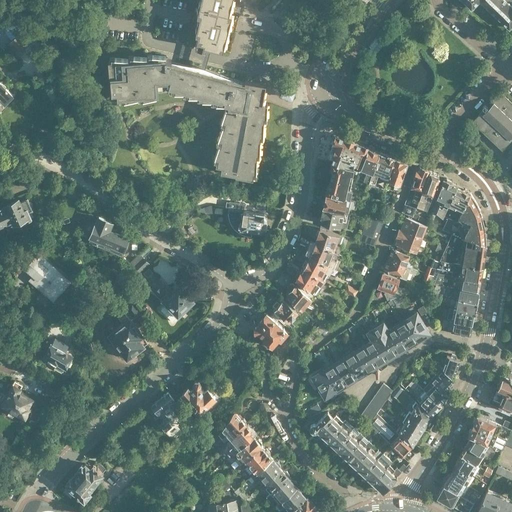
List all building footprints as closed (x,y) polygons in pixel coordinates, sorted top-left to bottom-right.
[(200,0),(197,15),(200,15),(196,33),(198,34),(195,46),(206,49),(207,45),(223,49),(232,13),(229,12),(232,0),(200,0)] [(511,0),(462,0),(471,8),(479,0),(509,29),(511,25),(511,0)] [(6,15),(0,21),(0,27),(10,39),(11,38),(12,39),(9,42),(18,52),(24,47),(23,47),(31,40),(22,30),(20,32),(19,31),(20,30),(6,15)] [(370,45),(377,51),(383,44),(376,38),(370,45)] [(235,174),(253,178),(253,176),(251,176),(253,170),(254,171),(256,158),(255,158),(256,152),(257,152),(260,140),(258,139),(259,134),(261,134),(263,121),(262,121),(263,115),(264,115),(267,103),(260,101),(262,86),(258,85),(262,83),(257,76),(247,82),(171,61),(171,60),(166,59),(166,56),(108,60),(109,78),(110,78),(111,93),(117,92),(117,98),(118,98),(118,97),(124,97),(124,98),(137,97),(137,96),(143,95),(143,96),(156,96),(156,88),(168,88),(169,88),(169,87),(228,104),(228,107),(226,106),(224,121),(225,121),(224,124),(223,124),(220,140),(221,140),(221,144),(219,143),(217,158),(218,158),(217,162),(216,162),(215,164),(221,165),(221,170),(220,170),(235,173),(235,174)] [(0,104),(4,101),(5,102),(14,93),(3,82),(2,82),(5,79),(0,74),(0,104)] [(281,94),(292,99),(297,88),(286,83),(281,94)] [(471,121),(501,150),(511,138),(510,137),(511,134),(511,102),(500,91),(489,102),(491,104),(484,112),(482,110),(471,121)] [(332,162),(354,168),(359,169),(360,169),(368,146),(337,135),(333,143),(332,142),(330,147),(334,149),(333,151),(333,152),(333,154),(334,155),(331,161),(332,162)] [(360,169),(356,177),(369,181),(368,182),(369,182),(380,151),(368,146),(360,169)] [(380,151),(369,182),(369,184),(373,185),(374,184),(378,172),(380,173),(379,176),(387,179),(395,156),(380,151)] [(395,156),(387,179),(386,181),(390,182),(389,185),(398,188),(408,161),(395,156)] [(332,162),(330,168),(333,169),(331,178),(348,182),(350,173),(352,173),(354,168),(332,162)] [(412,200),(418,202),(429,170),(420,166),(418,167),(417,167),(414,176),(411,186),(416,188),(412,200)] [(429,170),(418,202),(417,206),(427,210),(431,199),(432,195),(433,195),(435,189),(439,177),(438,175),(434,173),(434,172),(429,170)] [(442,182),(435,200),(440,202),(439,206),(436,212),(438,213),(443,216),(449,202),(456,187),(456,186),(457,184),(452,181),(451,180),(447,178),(446,179),(443,177),(442,182)] [(327,186),(326,192),(350,198),(352,189),(347,188),(348,182),(331,178),(329,187),(327,186)] [(456,187),(449,202),(463,208),(470,192),(469,191),(468,190),(465,188),(463,189),(456,187)] [(323,207),(344,212),(348,213),(349,207),(355,208),(357,200),(355,199),(327,192),(323,207)] [(440,259),(484,263),(484,260),(486,245),(486,246),(486,238),(485,228),(484,223),(481,213),(480,208),(478,203),(476,199),(470,192),(463,208),(449,202),(443,216),(440,221),(436,231),(445,237),(449,239),(446,246),(444,250),(443,254),(440,259)] [(7,205),(0,208),(0,229),(2,228),(2,227),(4,226),(4,224),(6,223),(7,224),(10,223),(11,226),(22,222),(25,221),(26,221),(32,218),(30,212),(33,210),(32,207),(32,206),(33,205),(33,204),(32,203),(31,202),(30,201),(29,201),(28,198),(20,201),(19,198),(6,204),(7,205)] [(228,212),(228,214),(228,216),(229,219),(230,221),(231,223),(233,227),(234,228),(236,230),(240,232),(244,234),(246,235),(249,236),(252,236),(252,229),(265,231),(266,216),(264,213),(244,210),(243,210),(243,209),(244,209),(245,202),(230,200),(228,212)] [(402,211),(412,216),(415,208),(404,204),(402,211)] [(321,217),(320,221),(344,227),(348,213),(344,212),(323,207),(321,217)] [(400,229),(422,238),(428,224),(407,214),(401,229),(400,228),(400,229)] [(89,240),(121,253),(124,247),(127,249),(131,239),(128,237),(115,232),(117,229),(112,227),(111,230),(108,229),(111,221),(99,216),(96,224),(95,224),(91,235),(89,240)] [(362,232),(377,238),(383,222),(368,216),(362,232)] [(316,240),(315,240),(339,251),(344,235),(320,227),(319,228),(317,229),(316,233),(317,236),(316,240)] [(14,231),(16,236),(24,233),(22,228),(14,231)] [(422,238),(400,229),(396,237),(399,239),(397,243),(417,251),(422,238)] [(377,238),(362,232),(359,239),(374,245),(377,238)] [(310,253),(310,254),(333,265),(344,271),(346,266),(340,264),(339,266),(333,264),(335,261),(336,258),(339,251),(315,240),(315,241),(313,241),(310,248),(312,248),(312,249),(310,253)] [(388,258),(412,267),(414,263),(408,260),(410,255),(409,255),(410,254),(392,248),(388,258)] [(305,258),(302,265),(303,266),(304,266),(325,279),(329,272),(333,265),(310,254),(307,258),(307,259),(305,258)] [(36,256),(26,267),(34,275),(36,272),(40,275),(34,282),(48,294),(50,291),(57,297),(70,281),(41,255),(38,258),(36,256)] [(150,263),(144,257),(134,267),(140,273),(150,263)] [(412,267),(388,258),(384,268),(402,275),(402,274),(403,274),(404,269),(411,271),(411,270),(412,267)] [(453,285),(480,288),(484,266),(483,266),(484,263),(440,259),(435,271),(433,282),(453,285)] [(426,272),(433,275),(435,271),(432,270),(433,267),(428,265),(426,272)] [(297,272),(295,275),(296,278),(304,285),(312,290),(313,290),(316,293),(321,286),(326,279),(325,279),(304,266),(301,270),(300,271),(297,272)] [(390,298),(390,299),(396,296),(396,297),(403,294),(405,289),(397,286),(399,278),(383,272),(377,287),(386,290),(386,291),(384,292),(388,299),(390,298)] [(433,275),(426,272),(423,279),(428,281),(429,280),(431,281),(433,275)] [(170,296),(163,289),(166,286),(161,280),(151,289),(178,316),(195,300),(179,284),(173,289),(175,291),(170,296)] [(428,289),(427,291),(429,291),(429,292),(451,296),(451,297),(477,302),(480,288),(453,285),(433,282),(431,281),(428,289)] [(289,291),(286,295),(302,309),(316,293),(313,290),(312,290),(304,285),(301,289),(295,283),(294,284),(293,283),(290,283),(288,286),(288,289),(289,290),(289,291)] [(344,290),(354,296),(358,290),(348,284),(344,290)] [(418,296),(422,302),(432,304),(433,298),(428,297),(429,292),(419,291),(418,296)] [(477,302),(451,297),(449,304),(454,305),(454,308),(456,308),(456,309),(475,312),(477,302)] [(286,300),(283,298),(280,302),(277,299),(273,304),(276,307),(271,312),(285,324),(289,320),(290,321),(298,310),(286,300)] [(123,323),(109,334),(113,341),(110,343),(118,355),(122,352),(127,358),(131,359),(137,355),(137,350),(145,345),(144,344),(148,342),(144,336),(131,318),(133,317),(134,318),(141,312),(132,300),(124,306),(127,309),(124,311),(125,312),(118,316),(123,323)] [(430,315),(432,315),(434,305),(422,303),(430,315)] [(424,306),(418,309),(422,315),(428,312),(424,306)] [(449,308),(447,318),(454,320),(472,323),(473,324),(475,314),(475,312),(456,309),(449,308)] [(405,319),(417,339),(429,332),(417,311),(405,319)] [(263,342),(267,345),(270,345),(271,344),(272,344),(279,337),(281,339),(288,330),(266,312),(259,320),(261,321),(257,325),(255,326),(255,331),(257,330),(263,336),(264,337),(262,339),(263,342)] [(319,324),(323,327),(328,321),(319,313),(314,319),(319,324)] [(394,325),(407,346),(417,339),(405,319),(394,325)] [(449,320),(447,330),(451,331),(470,334),(472,323),(454,320),(453,320),(449,320)] [(383,322),(377,325),(383,333),(385,332),(397,352),(407,346),(394,325),(388,329),(383,322)] [(303,339),(309,344),(325,329),(323,327),(319,324),(303,339)] [(367,331),(372,339),(373,339),(375,338),(387,358),(397,352),(385,332),(383,333),(377,325),(367,331)] [(309,344),(303,339),(303,340),(297,335),(292,341),(301,349),(306,343),(308,345),(309,344)] [(52,343),(44,356),(49,359),(48,360),(56,365),(54,367),(63,372),(72,355),(66,351),(69,346),(55,338),(52,343)] [(372,339),(364,344),(377,364),(387,358),(375,338),(373,339),(372,339)] [(364,344),(354,350),(366,371),(377,364),(364,344)] [(343,356),(356,377),(366,371),(354,350),(343,356)] [(442,367),(454,379),(453,378),(457,366),(459,367),(460,362),(459,361),(460,359),(456,358),(456,356),(452,354),(450,355),(447,354),(445,360),(440,358),(438,364),(442,367)] [(343,356),(333,362),(346,383),(356,377),(343,356)] [(346,383),(333,362),(323,369),(336,390),(346,383)] [(409,371),(413,375),(419,368),(415,365),(409,371)] [(431,379),(447,395),(448,394),(445,392),(448,388),(446,387),(454,379),(442,367),(431,379)] [(336,390),(323,369),(312,375),(325,396),(336,390)] [(497,388),(511,394),(511,378),(505,376),(503,376),(497,388)] [(182,393),(200,412),(206,406),(210,410),(221,399),(221,395),(213,386),(209,389),(208,387),(204,390),(200,386),(201,385),(201,381),(199,380),(196,379),(194,381),(193,384),(194,385),(191,389),(188,386),(182,393)] [(431,379),(423,388),(440,405),(441,404),(439,403),(447,395),(431,379),(430,379),(431,379)] [(22,387),(21,387),(23,384),(15,380),(13,383),(13,384),(9,384),(7,388),(8,392),(1,405),(26,418),(27,415),(28,415),(29,415),(30,414),(31,413),(32,412),(31,410),(31,409),(32,406),(31,405),(34,398),(20,391),(22,387)] [(414,380),(410,385),(414,388),(418,383),(414,380)] [(379,388),(389,395),(393,390),(383,383),(379,388)] [(47,384),(40,395),(53,402),(59,390),(47,384)] [(375,394),(385,401),(389,395),(379,388),(375,394)] [(440,405),(423,388),(424,390),(416,399),(432,413),(440,405)] [(511,394),(497,388),(491,402),(502,407),(501,409),(509,413),(510,410),(511,411),(511,394)] [(166,419),(159,425),(165,431),(171,426),(168,422),(173,419),(179,415),(176,411),(180,407),(174,400),(176,399),(168,390),(151,404),(159,413),(160,412),(166,419)] [(372,399),(381,406),(385,401),(375,394),(372,399)] [(372,399),(368,404),(377,412),(380,408),(381,406),(372,399)] [(411,412),(424,425),(431,415),(415,400),(412,405),(414,407),(411,412)] [(307,409),(310,415),(321,409),(317,403),(307,409)] [(364,410),(374,417),(377,412),(368,404),(364,410)] [(380,408),(377,412),(374,417),(370,422),(369,423),(378,432),(403,455),(412,445),(396,431),(392,427),(388,422),(380,415),(384,411),(380,408)] [(220,438),(225,442),(246,423),(247,423),(246,422),(246,420),(243,418),(242,417),(235,410),(226,422),(219,432),(217,434),(220,438)] [(308,415),(307,421),(313,421),(322,412),(321,410),(312,416),(308,415)] [(360,415),(370,422),(374,417),(364,410),(360,415)] [(404,423),(418,436),(424,425),(411,412),(409,410),(402,421),(404,422),(404,423)] [(312,423),(310,426),(310,429),(313,432),(316,431),(317,430),(326,438),(343,420),(336,414),(334,416),(331,414),(328,411),(316,423),(312,423)] [(494,446),(497,447),(502,449),(506,439),(497,435),(501,425),(477,414),(467,434),(471,436),(488,443),(494,446)] [(332,444),(335,447),(354,427),(345,418),(343,421),(343,420),(326,438),(326,441),(326,442),(329,444),(332,444)] [(502,425),(510,429),(511,425),(511,422),(505,419),(502,425)] [(229,447),(234,452),(254,435),(250,431),(252,430),(246,423),(225,442),(229,447)] [(399,426),(396,431),(412,445),(412,446),(416,440),(415,440),(418,436),(404,423),(401,427),(399,426)] [(354,427),(335,447),(336,451),(338,453),(341,453),(344,455),(344,456),(364,435),(354,427)] [(236,458),(241,463),(262,445),(262,442),(258,438),(257,438),(254,435),(234,452),(228,457),(231,462),(236,458)] [(364,435),(344,456),(345,459),(347,461),(351,461),(354,465),(371,447),(373,444),(364,435)] [(471,436),(465,445),(481,455),(486,458),(494,446),(488,443),(471,436)] [(262,445),(241,463),(239,465),(243,470),(245,468),(250,474),(254,470),(255,471),(272,456),(262,445)] [(460,455),(475,464),(481,455),(465,445),(459,454),(460,455)] [(371,447),(354,465),(355,468),(354,468),(356,470),(360,470),(363,473),(380,456),(382,453),(378,449),(376,451),(371,447)] [(455,464),(470,474),(476,465),(475,464),(460,455),(455,464)] [(251,476),(247,479),(252,483),(255,480),(256,479),(260,485),(281,466),(280,463),(281,463),(278,460),(274,459),(272,457),(273,457),(272,456),(255,471),(251,476)] [(369,479),(372,482),(392,462),(387,458),(385,460),(380,456),(363,473),(364,476),(363,476),(366,479),(369,479)] [(392,462),(372,482),(381,490),(384,490),(406,466),(403,463),(398,468),(397,467),(395,469),(389,464),(392,462)] [(75,492),(85,501),(93,492),(91,490),(104,473),(93,464),(91,467),(86,463),(84,465),(82,463),(78,468),(80,469),(72,479),(70,478),(66,482),(68,484),(67,486),(63,491),(71,497),(75,492)] [(455,464),(449,473),(465,483),(471,474),(470,474),(455,464),(454,464),(455,464)] [(496,472),(511,478),(511,471),(498,465),(496,472)] [(270,493),(266,497),(289,476),(289,473),(286,470),(283,469),(281,467),(281,466),(259,485),(263,490),(266,488),(270,493)] [(449,473),(443,483),(459,493),(463,496),(469,486),(465,483),(449,473)] [(278,503),(276,505),(298,486),(297,483),(298,483),(295,480),(292,479),(289,476),(266,497),(270,501),(273,498),(278,503)] [(459,493),(443,483),(435,496),(462,511),(467,511),(474,502),(463,496),(459,493)] [(298,486),(276,505),(280,509),(283,507),(287,511),(288,511),(306,496),(306,493),(306,492),(304,489),(303,490),(300,489),(298,486)] [(469,499),(477,503),(481,494),(474,490),(469,499)] [(477,511),(478,511),(509,511),(511,505),(511,501),(486,490),(477,511)] [(306,496),(288,511),(312,511),(312,510),(317,505),(317,503),(317,502),(314,498),(313,498),(311,498),(310,499),(308,496),(307,496),(306,496)] [(238,511),(236,499),(232,500),(232,499),(212,503),(208,503),(209,511),(238,511)] [(241,505),(241,511),(249,511),(254,511),(245,501),(241,505)]
